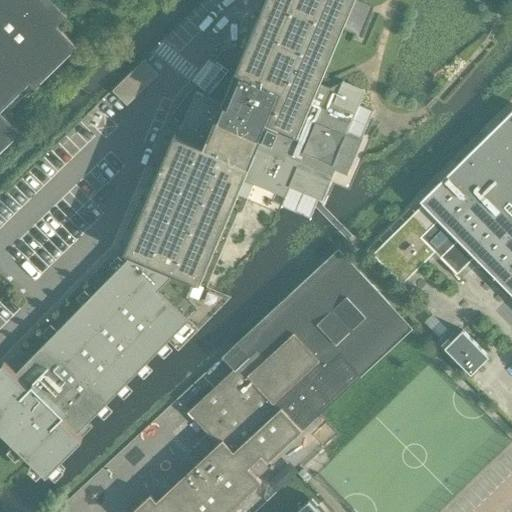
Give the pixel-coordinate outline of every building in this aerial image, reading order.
[(347,176),(363,139),(361,139),(360,141),(346,135),(351,122),(352,120),(364,91),(342,82),(330,88),(316,82),(321,73),(327,57),(339,28),(351,0),(268,0),(243,59),(223,51),(211,66),(172,115),(182,124),(184,125),(179,131),(169,146),(126,254),(127,254),(128,255),(173,273),(195,282),(200,284),(231,210),(228,209),(241,179),(285,198),(291,185),(320,197),(333,166),(347,172),(346,175),(347,176)] [(511,110),(420,201),(423,204),(373,253),(371,251),(369,252),(404,287),(405,286),(403,283),(436,251),(422,237),(438,220),(458,240),(439,258),(465,283),(466,282),(458,273),(474,257),(511,294),(511,110)] [(151,494),(131,511),(229,511),(262,482),(249,467),(262,455),(268,463),(303,430),(412,329),(338,249),(223,356),(235,369),(236,370),(241,366),(244,369),(226,385),(229,389),(223,395),(216,387),(189,412),(210,434),(202,441),(212,452),(185,476),(172,488),(157,502),(151,494)] [(127,260),(90,297),(16,372),(4,360),(0,364),(0,428),(40,467),(44,471),(79,434),(189,320),(201,308),(189,297),(195,282),(173,273),(128,255),(127,260)] [(489,357),(463,330),(444,348),(471,375),(489,357)] [(320,511),(310,500),(296,511),(320,511)]
